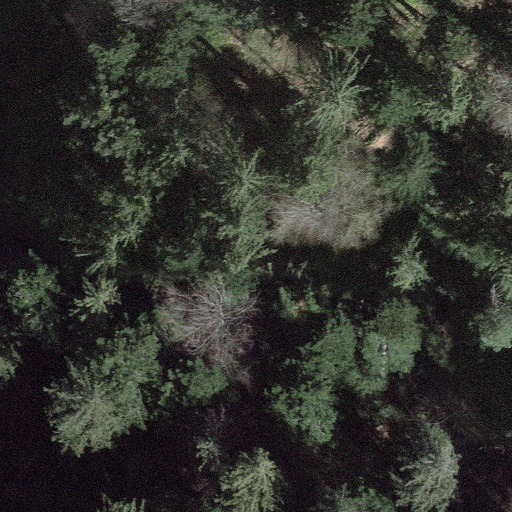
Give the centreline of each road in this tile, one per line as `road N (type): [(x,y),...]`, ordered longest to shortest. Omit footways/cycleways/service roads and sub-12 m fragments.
road 1 (track): [(511,84),(352,167),(258,281),(232,511)]
road 2 (track): [(145,0),(111,17),(54,111),(0,486)]
